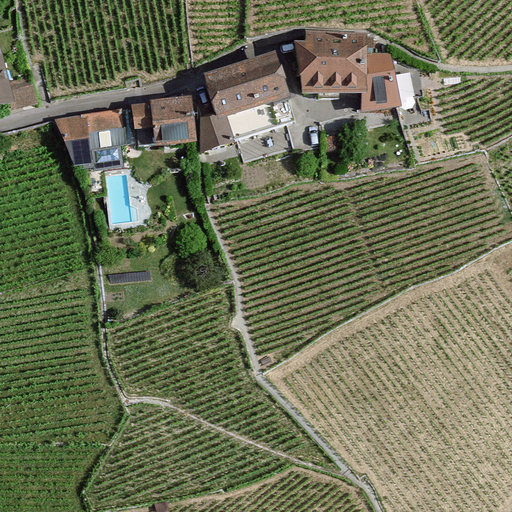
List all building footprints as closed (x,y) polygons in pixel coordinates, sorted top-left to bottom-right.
[(369,44),(301,46),(308,91),(366,89),(368,110),(404,105),(394,58),(368,60),(369,44)] [(0,104),(12,102),(0,49),(0,104)] [(293,102),(281,64),(209,88),(218,117),(208,120),(208,153),(236,142),(230,122),(293,102)] [(193,105),(138,110),(140,130),(158,128),(160,146),(196,143),(193,105)] [(86,118),(61,125),(78,165),(93,163),(86,118)]
